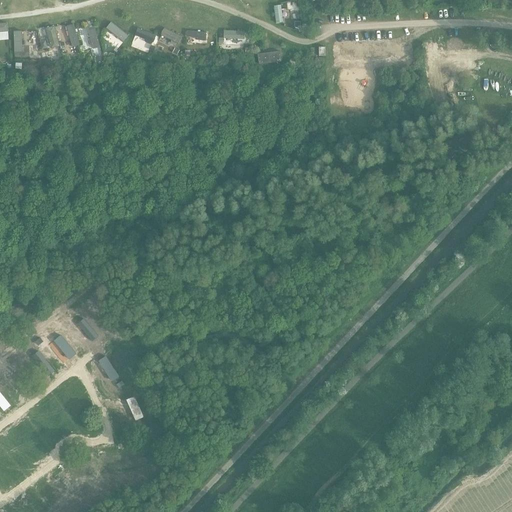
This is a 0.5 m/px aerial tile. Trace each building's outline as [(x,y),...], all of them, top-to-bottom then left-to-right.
[(276,22),(284,21),(282,3),(274,4),(276,22)] [(107,27),(124,41),(129,35),(112,20),(107,27)] [(0,39),(10,38),(8,21),(0,22),(0,39)] [(67,25),(73,46),(80,44),(75,23),(67,25)] [(15,52),(24,52),(23,29),(14,30),(15,52)] [(161,41),(179,45),(182,33),(163,29),(161,41)] [(246,30),(224,29),(224,38),(246,39),(246,30)] [(207,43),(207,30),(187,30),(187,43),(207,43)] [(258,54),(259,64),(281,61),(280,51),(258,54)] [(71,330),(62,322),(50,334),(59,342),(71,330)]
